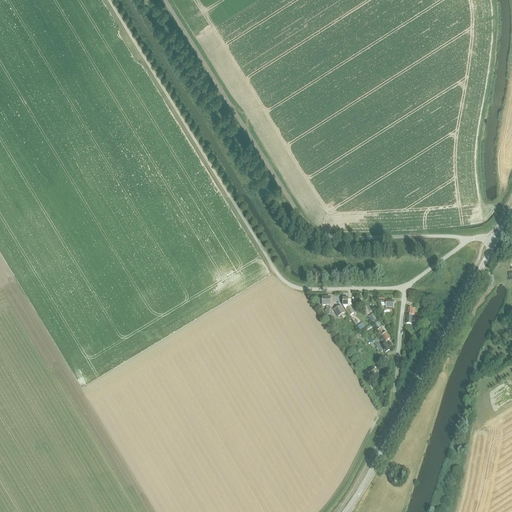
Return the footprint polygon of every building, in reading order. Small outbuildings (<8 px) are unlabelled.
[(346,310),(349,315),(354,312),(350,306),(348,306),(348,298),(343,298),(343,306),(346,310)] [(344,313),(340,306),(334,310),(338,317),(344,313)] [(406,324),(407,324),(411,325),(411,321),(414,321),(420,322),(421,318),(415,318),(415,317),(412,317),(412,316),(407,316),(406,324)] [(386,333),(385,334),(381,328),(378,330),(382,336),(386,342),(390,339),(386,333)] [(385,353),(389,351),(385,344),(381,347),(379,344),(376,346),(381,353),(384,351),(385,353)] [(367,379),(376,373),(373,368),(364,374),(367,379)]
